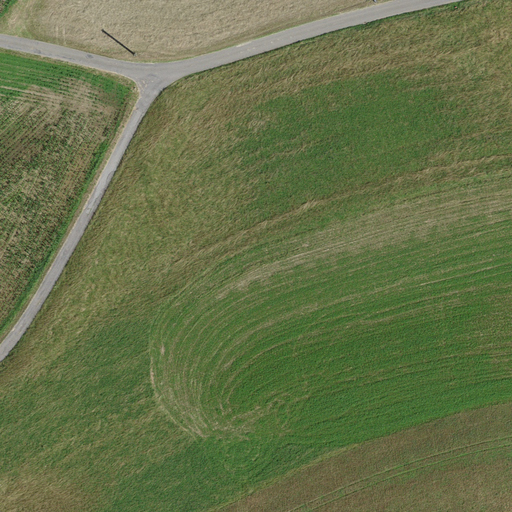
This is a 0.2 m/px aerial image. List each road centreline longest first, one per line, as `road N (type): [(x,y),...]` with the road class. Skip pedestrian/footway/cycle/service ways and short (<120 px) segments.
road 1 (unclassified): [(0,352),(21,329),(151,79)]
road 2 (unclassified): [(151,79),(452,0)]
road 3 (unclassified): [(0,41),(151,79)]
